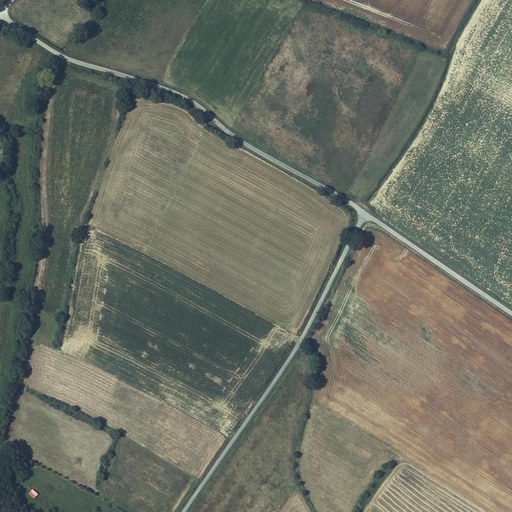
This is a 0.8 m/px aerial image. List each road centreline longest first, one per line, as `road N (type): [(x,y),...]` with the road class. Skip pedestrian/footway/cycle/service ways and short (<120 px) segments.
road 1 (unclassified): [(0,19),(62,56),(188,99),(243,142),(364,213)]
road 2 (unclassified): [(183,511),(295,349),(364,213)]
road 3 (unclassified): [(364,213),(511,314)]
